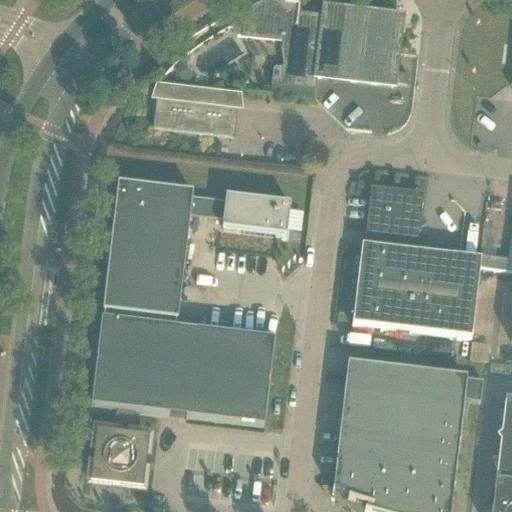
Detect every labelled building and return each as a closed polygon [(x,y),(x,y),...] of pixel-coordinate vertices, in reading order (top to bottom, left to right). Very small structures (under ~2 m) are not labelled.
[(245,22),(243,40),(284,44),(283,48),(286,72),(283,99),(314,102),(316,80),(321,81),(327,79),(333,79),(339,80),(345,81),(350,84),(393,89),(398,46),(400,43),(401,41),(401,38),(401,35),(401,32),(400,30),(401,20),(362,15),(361,17),(358,15),(354,13),(350,12),(345,11),(341,11),(337,12),(333,14),(333,12),(324,11),(323,21),(298,18),(299,8),(281,5),(245,22)] [(230,29),(236,39),(243,40),(245,22),(242,23),(236,26),(230,29)] [(396,87),(406,88),(407,78),(397,77),(396,87)] [(238,98),(239,94),(159,85),(158,89),(154,88),(154,90),(162,91),(161,101),(156,100),(154,129),(153,132),(232,141),(232,138),(234,138),(237,110),(232,109),(233,99),(242,100),(242,99),(238,98)] [(309,190),(309,174),(281,174),(281,189),(309,190)] [(263,431),(273,343),(174,332),(175,324),(177,324),(189,221),(223,225),(222,232),(242,235),(242,236),(275,240),(276,240),(285,241),(289,214),(291,214),(291,213),(289,213),(289,208),(225,201),(224,205),(192,201),(192,197),(117,188),(116,192),(114,192),(114,194),(116,194),(102,315),(103,316),(102,323),(101,323),(96,363),(95,371),(90,410),(115,413),(112,438),(95,436),(89,488),(141,494),(148,442),(131,440),(134,415),(263,431)] [(361,250),(351,330),(471,344),(479,273),(480,264),(416,257),(423,197),(370,191),(363,250),(361,250)] [(480,264),(479,273),(511,276),(511,334),(511,345),(511,344),(511,244),(510,244),(507,264),(480,260),(480,264)] [(450,511),(463,405),(479,407),(482,386),(366,372),(347,369),(332,496),(333,496),(349,501),(348,504),(345,503),(345,505),(364,511),(363,511),(450,511)] [(511,511),(511,404),(504,403),(495,482),(498,482),(497,486),(494,486),(491,511),(511,511)]
